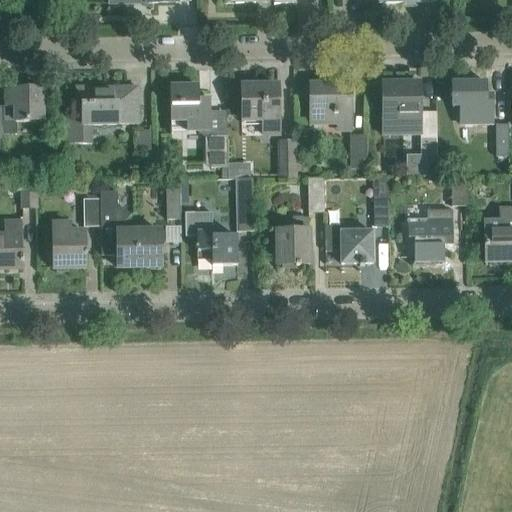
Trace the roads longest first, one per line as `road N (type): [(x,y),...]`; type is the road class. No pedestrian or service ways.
road 1 (residential): [(0,316),(511,306)]
road 2 (residential): [(0,52),(511,44)]
